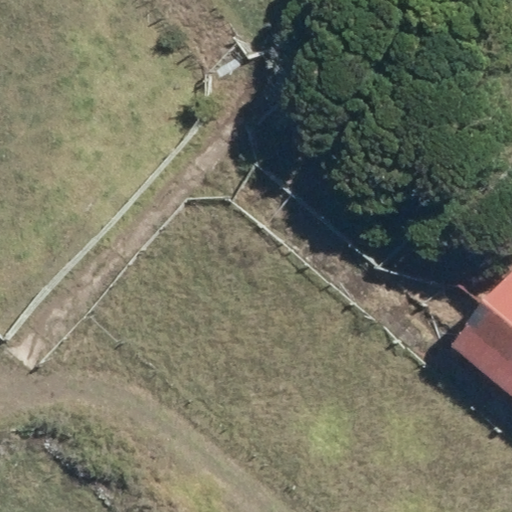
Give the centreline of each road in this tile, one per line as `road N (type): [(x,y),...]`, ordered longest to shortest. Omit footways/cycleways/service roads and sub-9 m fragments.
road 1 (track): [(171,0),(225,68),(233,110),(197,167),(0,385)]
road 2 (track): [(0,396),(66,392),(123,404),(194,434),(282,511)]
